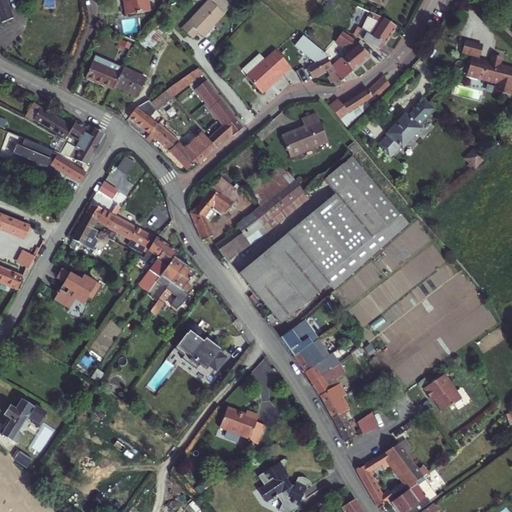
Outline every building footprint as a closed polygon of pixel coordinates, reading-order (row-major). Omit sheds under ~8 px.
[(0,0),(0,12),(3,21),(15,18),(11,9),(16,7),(12,0),(0,0)] [(130,9),(130,17),(147,16),(146,4),(150,4),(149,0),(125,0),(126,7),(130,9)] [(226,0),(214,0),(186,26),(196,37),(202,32),(206,37),(217,26),(221,31),(225,27),(221,23),(228,16),(227,16),(235,9),(226,0)] [(176,20),(166,9),(160,14),(170,25),(176,20)] [(384,17),(372,12),(370,17),(360,38),(369,43),(383,49),(398,27),(384,17)] [(160,15),(152,26),(161,37),(169,26),(160,15)] [(152,26),(148,31),(157,42),(161,37),(152,26)] [(148,31),(144,37),(153,48),(157,42),(148,31)] [(354,49),(334,68),(344,82),(372,58),(362,46),(344,33),(340,39),(354,49)] [(484,46),(467,41),(463,53),(473,56),(480,58),(484,46)] [(249,75),(248,76),(262,91),(272,82),(274,83),(292,66),(277,49),(266,59),(257,67),(252,62),(244,69),(249,75)] [(480,58),(473,56),(468,73),(499,82),(497,90),(511,94),(511,89),(511,67),(500,64),(502,56),(494,53),(492,61),(480,58)] [(125,67),(126,66),(97,54),(88,76),(116,89),(117,85),(125,67)] [(261,54),(252,62),(257,67),(266,59),(261,54)] [(319,64),(309,70),(315,79),(330,71),(333,76),(331,77),(335,84),(337,82),(339,87),(345,83),(344,82),(334,68),(330,60),(327,55),(317,61),(319,64)] [(148,76),(125,67),(117,85),(140,95),(148,76)] [(187,75),(181,79),(187,86),(203,73),(199,68),(188,77),(187,75)] [(338,111),(350,127),(374,105),(372,101),(377,98),(379,100),(394,85),(385,77),(371,91),(369,89),(345,105),(341,100),(334,106),(338,111)] [(181,79),(171,87),(177,94),(179,93),(176,89),(178,87),(181,91),(183,90),(187,86),(181,79)] [(197,87),(212,106),(222,99),(207,80),(197,87)] [(174,96),(177,94),(171,87),(166,92),(160,96),(166,103),(171,99),(169,95),(171,93),(174,96)] [(160,96),(154,101),(159,108),(166,103),(160,96)] [(132,116),(153,134),(160,124),(152,117),(159,108),(154,101),(152,98),(139,107),(132,116)] [(212,106),(227,125),(229,127),(236,122),(234,120),(237,118),(222,99),(212,106)] [(413,112),(424,122),(435,110),(424,100),(413,112)] [(35,119),(40,109),(34,105),(27,117),(33,121),(35,119)] [(63,136),(69,139),(77,144),(88,127),(77,121),(74,125),(71,123),(69,126),(40,109),(35,119),(63,136)] [(408,117),(419,128),(424,122),(413,112),(408,117)] [(284,137),(293,158),(331,141),(319,114),(304,120),(308,128),(284,137)] [(401,149),(402,151),(422,130),(419,128),(408,117),(405,115),(398,122),(400,124),(395,130),(393,127),(386,135),(387,137),(401,149)] [(214,136),(222,145),(235,134),(237,136),(246,128),(237,118),(234,120),(236,122),(229,127),(227,125),(224,128),(216,118),(206,127),(214,136)] [(175,153),(190,168),(199,162),(201,164),(203,162),(189,147),(188,148),(187,147),(182,141),(160,124),(153,134),(169,147),(175,153)] [(87,164),(106,133),(94,127),(93,128),(89,126),(88,127),(77,144),(69,139),(60,154),(87,164)] [(189,147),(203,162),(220,147),(212,138),(206,131),(189,147)] [(212,138),(220,147),(222,145),(214,136),(212,138)] [(401,149),(387,137),(377,148),(391,160),(401,149)] [(23,145),(17,143),(13,152),(49,166),(55,151),(25,140),(23,145)] [(476,148),(471,154),(476,158),(471,164),(476,169),(487,158),(476,148)] [(476,158),(471,154),(466,160),(471,164),(476,158)] [(52,164),(80,181),(86,172),(57,155),(52,164)] [(22,156),(20,162),(44,172),(47,166),(22,156)] [(338,195),(320,210),(366,268),(412,227),(356,158),(327,181),(338,195)] [(264,171),(268,178),(283,166),(278,161),(264,171)] [(52,164),(50,167),(78,185),(80,181),(52,164)] [(252,189),(258,197),(289,173),(283,166),(268,178),(252,189)] [(258,197),(266,207),(298,183),(295,179),(289,173),(258,197)] [(114,188),(104,181),(99,189),(110,196),(114,188)] [(194,213),(205,240),(207,240),(216,233),(211,224),(220,212),(224,215),(228,210),(231,213),(238,203),(225,192),(222,195),(220,193),(226,185),(221,181),(215,189),(210,186),(203,194),(208,197),(199,208),(194,213)] [(220,246),(231,261),(265,237),(312,200),(298,183),(266,207),(241,227),(243,230),(220,246)] [(115,214),(95,205),(88,216),(99,223),(100,222),(112,228),(119,216),(123,209),(119,207),(115,214)] [(331,287),(337,294),(366,268),(320,210),(292,233),(241,274),(282,327),(331,287)] [(0,229),(26,240),(31,227),(0,214),(0,229)] [(88,243),(99,223),(88,216),(76,239),(88,246),(90,244),(88,243)] [(155,237),(119,216),(112,228),(135,240),(132,245),(146,253),(155,237)] [(119,241),(121,237),(111,231),(109,235),(119,241)] [(142,286),(152,294),(154,291),(159,283),(162,279),(163,277),(176,259),(180,253),(159,239),(148,258),(143,255),(142,258),(155,267),(142,286)] [(35,257),(22,251),(16,264),(29,270),(35,257)] [(187,266),(176,259),(163,277),(162,279),(159,283),(165,288),(156,300),(161,304),(163,301),(164,299),(168,294),(170,291),(174,285),(187,266)] [(83,276),(73,270),(66,265),(60,275),(67,279),(57,296),(72,305),(77,295),(87,301),(91,294),(94,296),(103,282),(99,280),(86,272),(83,276)] [(163,301),(161,304),(157,310),(164,315),(168,308),(166,306),(172,297),(174,295),(180,298),(174,307),(179,311),(181,309),(183,306),(185,304),(187,301),(189,299),(191,297),(192,295),(190,293),(194,287),(190,284),(197,274),(187,266),(174,285),(170,291),(168,294),(164,299),(163,301)] [(0,282),(18,290),(23,279),(9,273),(0,268),(0,282)] [(274,318),(270,321),(273,327),(278,324),(274,318)] [(304,325),(283,342),(297,358),(315,345),(318,344),(304,325)] [(191,335),(180,350),(189,357),(187,360),(201,371),(204,366),(209,370),(213,364),(221,370),(229,359),(223,355),(226,351),(215,343),(212,347),(208,344),(208,343),(205,340),(209,335),(199,327),(195,332),(194,332),(192,335),(191,335)] [(336,386),(339,385),(331,371),(341,364),(342,363),(334,353),(325,360),(315,345),(297,358),(308,371),(323,395),(333,389),(336,386)] [(346,395),(356,387),(341,364),(331,371),(339,385),(336,386),(333,389),(323,395),(337,419),(347,413),(350,411),(353,409),(346,395)] [(426,386),(435,400),(437,398),(445,410),(463,397),(447,372),(426,386)] [(20,407),(14,404),(8,413),(15,418),(6,432),(21,442),(26,434),(21,430),(32,414),(38,418),(36,421),(43,425),(50,414),(49,413),(50,411),(39,404),(38,406),(26,398),(20,407)] [(258,414),(247,410),(247,412),(228,406),(221,425),(251,435),(250,438),(258,440),(264,423),(256,420),(258,414)] [(347,441),(348,442),(359,435),(357,431),(349,417),(356,414),(353,409),(350,411),(347,413),(337,419),(347,441)] [(373,415),(366,418),(372,430),(379,426),(373,415)] [(372,430),(366,418),(359,422),(365,433),(372,430)] [(400,444),(408,455),(414,451),(406,440),(411,436),(404,426),(393,434),(400,444)] [(381,509),(392,500),(409,488),(422,478),(430,472),(426,466),(420,471),(408,455),(400,444),(378,458),(382,465),(383,464),(392,459),(407,480),(392,492),(391,490),(385,495),(374,476),(376,473),(370,463),(358,470),(366,485),(381,509)] [(35,460),(23,452),(18,459),(30,467),(35,460)] [(370,463),(376,473),(382,465),(378,458),(370,463)] [(284,461),(280,459),(257,475),(263,483),(260,485),(268,497),(270,495),(272,497),(275,495),(279,501),(281,502),(279,506),(289,511),(294,509),(304,488),(310,486),(310,485),(308,480),(305,478),(303,476),(297,476),(292,487),(291,486),(289,486),(288,487),(284,485),(276,475),(280,472),(281,471),(281,469),(281,468),(284,461)] [(392,459),(383,464),(386,469),(395,463),(392,459)] [(117,487),(128,497),(140,484),(129,474),(117,487)] [(392,504),(397,511),(418,511),(431,503),(437,498),(422,478),(409,488),(410,490),(394,502),(392,504)] [(409,488),(392,500),(394,502),(410,490),(409,488)]
